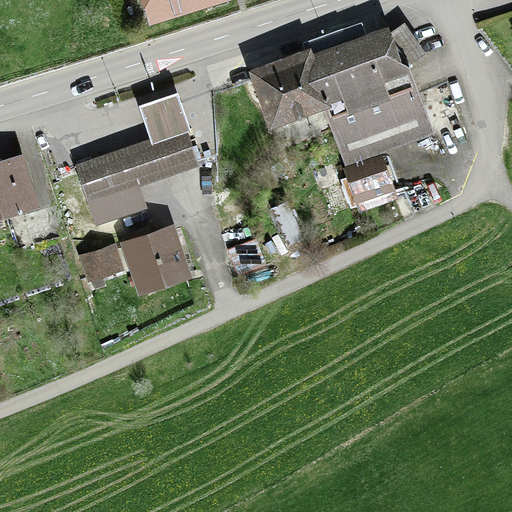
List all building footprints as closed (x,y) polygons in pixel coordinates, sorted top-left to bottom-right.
[(145,0),(151,18),(209,0),(145,0)] [(324,101),(346,160),(431,129),(406,64),(422,52),(404,26),(390,36),(386,30),(309,58),(307,53),(255,72),(272,120),(324,101)] [(152,140),(186,129),(173,90),(139,102),(152,140)] [(186,129),(77,166),(96,220),(144,204),(136,182),(197,161),(186,129)] [(0,207),(3,207),(7,215),(36,206),(21,155),(0,161),(0,207)] [(303,237),(286,200),(271,206),(288,243),(303,237)] [(155,275),(164,281),(186,274),(170,228),(126,243),(139,280),(155,275)] [(227,248),(233,262),(261,251),(256,238),(227,248)] [(113,248),(85,257),(91,276),(119,266),(113,248)] [(233,262),(238,275),(266,264),(261,251),(233,262)]
